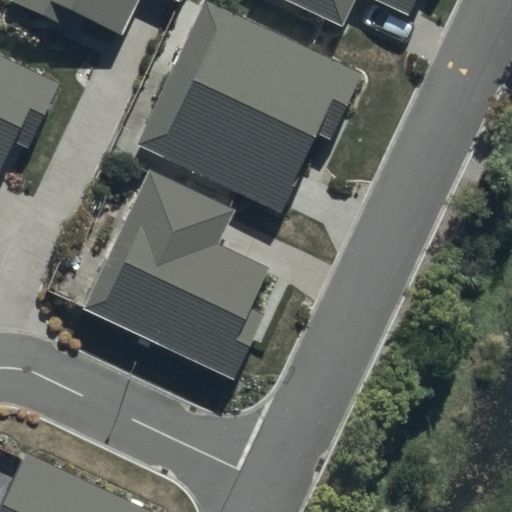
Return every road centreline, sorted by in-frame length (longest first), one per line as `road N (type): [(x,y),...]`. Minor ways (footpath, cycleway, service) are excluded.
road 1 (residential): [(498,0),(266,488)]
road 2 (residential): [(0,371),(14,369),(266,488)]
